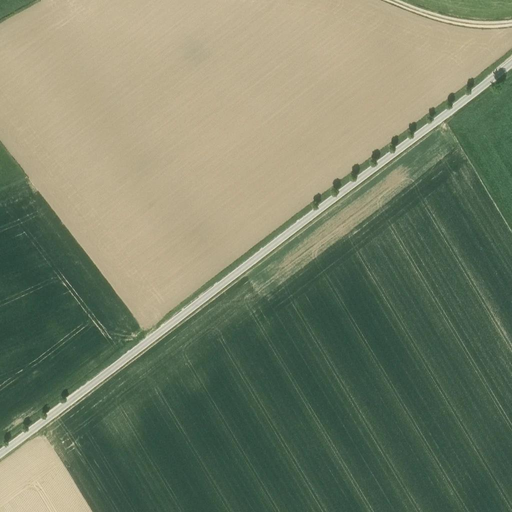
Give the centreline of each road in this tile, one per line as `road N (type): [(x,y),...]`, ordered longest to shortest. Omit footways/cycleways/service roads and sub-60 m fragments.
road 1 (unclassified): [(0,453),(511,61)]
road 2 (track): [(511,22),(465,23),(391,0)]
